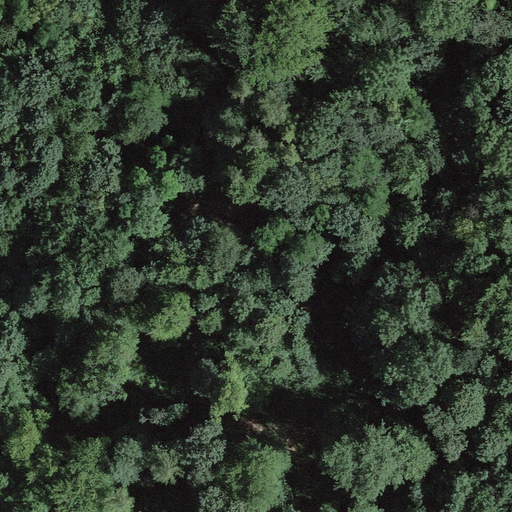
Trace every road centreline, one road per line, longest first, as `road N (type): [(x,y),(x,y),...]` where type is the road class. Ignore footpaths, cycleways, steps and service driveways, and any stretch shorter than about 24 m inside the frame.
road 1 (track): [(511,157),(201,207),(107,269),(34,346),(0,415)]
road 2 (track): [(264,199),(263,244),(280,278),(375,360),(388,387),(382,483),(395,511)]
